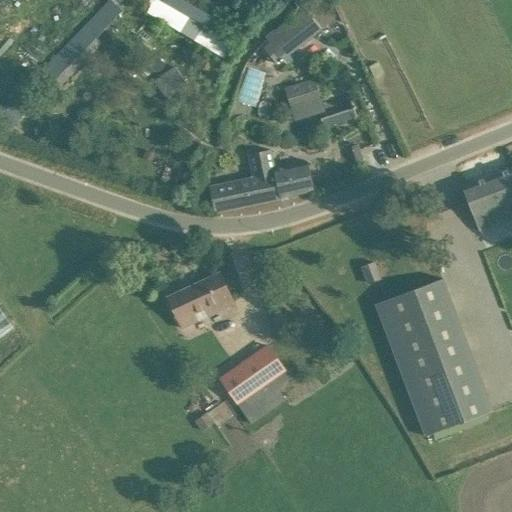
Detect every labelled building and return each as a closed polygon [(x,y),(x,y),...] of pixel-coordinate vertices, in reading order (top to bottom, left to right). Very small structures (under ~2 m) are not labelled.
[(44,69),(59,84),(93,50),(101,41),(97,37),(121,11),(109,0),(108,0),(77,34),(44,69)] [(305,6),(285,21),(267,36),(272,42),(280,36),(293,53),(323,28),(306,7),(305,6)] [(181,31),(195,40),(204,25),(190,17),(181,31)] [(155,79),(169,100),(188,86),(174,66),(155,79)] [(285,87),(291,106),(320,97),(315,78),(306,81),(285,87)] [(0,110),(0,123),(8,131),(30,108),(16,94),(0,110)] [(348,96),(321,101),(324,113),(350,108),(348,96)] [(354,107),(321,118),(324,127),(357,116),(354,107)] [(211,191),(215,211),(314,190),(310,170),(308,161),(275,168),(271,149),(249,154),(254,177),(210,187),(211,191)] [(511,168),(489,177),(505,220),(511,217),(511,168)] [(489,177),(463,186),(479,230),(505,220),(489,177)] [(375,261),(361,266),(367,284),(381,279),(375,261)] [(235,302),(229,290),(220,272),(167,297),(178,320),(182,328),(207,315),(235,302)] [(425,436),(486,413),(494,410),(444,278),(375,303),(425,436)] [(0,338),(15,327),(0,306),(0,338)] [(286,400),(283,396),(273,381),(254,354),(220,378),(239,404),(253,423),(286,400)] [(207,413),(196,421),(202,429),(213,421),(207,413)]
